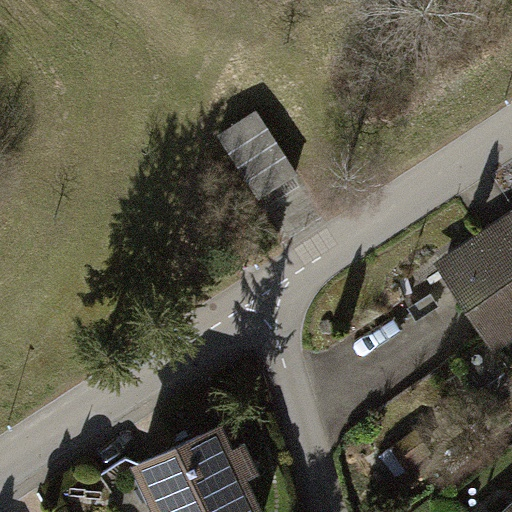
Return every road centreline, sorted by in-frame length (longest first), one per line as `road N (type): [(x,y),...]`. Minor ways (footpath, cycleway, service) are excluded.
road 1 (residential): [(0,466),(263,292)]
road 2 (residential): [(263,292),(511,129)]
road 3 (residential): [(329,511),(263,292)]
